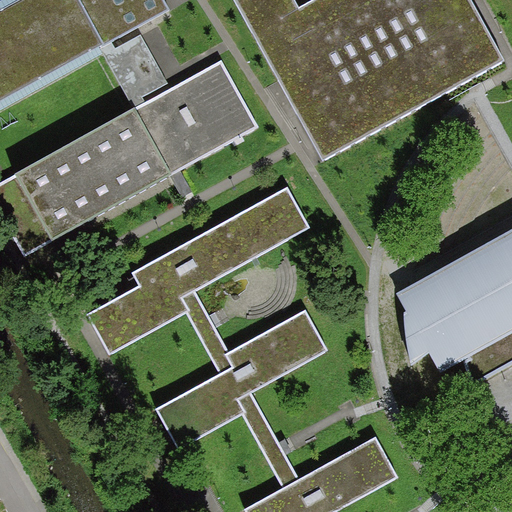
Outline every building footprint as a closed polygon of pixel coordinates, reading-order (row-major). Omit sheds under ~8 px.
[(164,0),(19,0),(0,11),(0,103),(170,10),(164,0)] [(232,0),(284,94),(323,162),(504,63),(487,30),(469,0),(232,0)] [(256,128),(219,62),(172,88),(140,32),(103,53),(135,110),(0,185),(0,199),(30,254),(256,128)] [(327,349),(306,310),(230,351),(214,321),(197,291),(311,228),(288,186),(130,273),(138,287),(88,314),(110,355),(187,313),(220,373),(155,409),(180,453),(243,419),(280,486),(243,507),(245,511),(331,511),(395,477),(375,440),(299,481),(282,449),(250,392),(327,349)] [(511,228),(395,295),(406,314),(404,337),(412,366),(429,357),(439,374),(460,364),(472,387),(511,365),(511,228)]
